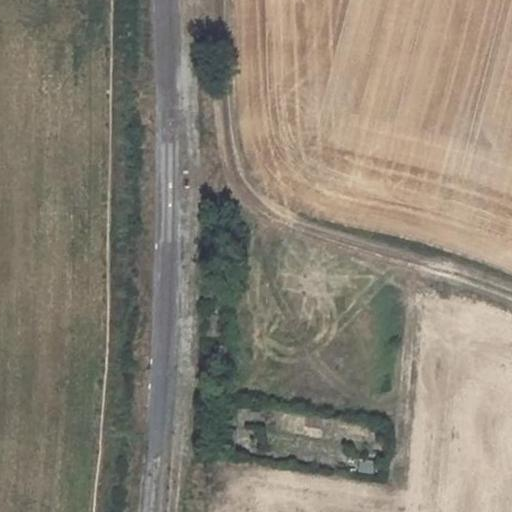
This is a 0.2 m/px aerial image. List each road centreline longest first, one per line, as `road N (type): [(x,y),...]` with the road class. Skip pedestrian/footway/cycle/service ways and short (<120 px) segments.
road 1 (track): [(102,511),(113,414),(115,0)]
road 2 (track): [(511,296),(312,237),(252,210),(227,167),(218,117),(219,0)]
road 3 (track): [(416,264),(404,418)]
